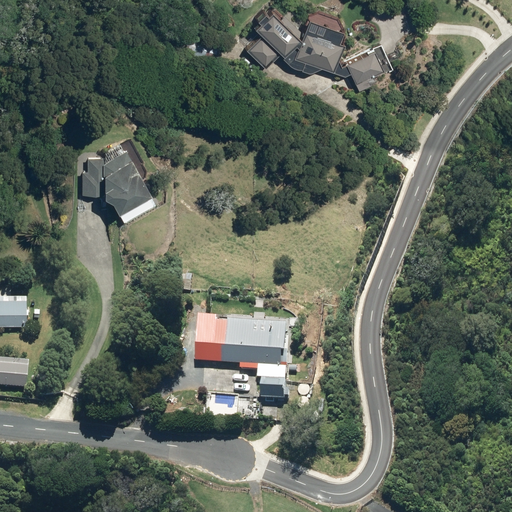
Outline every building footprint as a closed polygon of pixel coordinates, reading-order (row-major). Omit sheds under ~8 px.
[(310,69),(322,63),(345,72),(351,69),(359,87),(372,81),(370,78),(376,76),(374,72),(385,67),(376,45),(343,61),(340,54),(346,38),(341,36),(345,24),(311,12),(303,34),(283,14),(284,12),(276,3),(269,9),(267,6),(259,14),(262,16),(257,22),(264,29),(247,45),(266,64),(280,50),(292,62),(310,69)] [(184,31),(182,49),(217,53),(219,35),(184,31)] [(82,191),(105,191),(106,189),(114,195),(121,208),(153,190),(134,152),(131,154),(127,146),(105,158),(105,154),(88,155),(87,168),(83,168),(82,191)] [(183,290),(193,291),(194,276),(184,275),(183,290)] [(28,302),(0,301),(0,327),(28,328),(28,302)] [(292,322),(232,318),(232,320),(215,319),(213,344),(218,345),(217,348),(226,349),(225,362),(285,366),(286,350),(290,350),(292,322)] [(30,362),(0,358),(0,384),(28,387),(30,362)] [(289,379),(265,377),(264,397),(288,398),(289,379)] [(236,382),(236,390),(256,391),(256,383),(236,382)]
